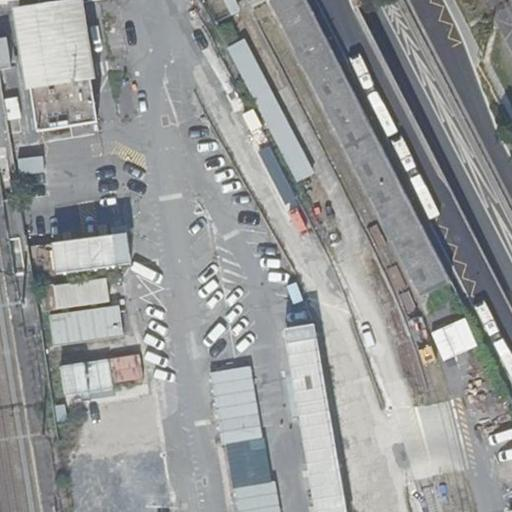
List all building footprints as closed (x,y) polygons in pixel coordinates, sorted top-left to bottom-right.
[(440,268),(303,0),(270,0),(414,283),(440,268)] [(89,6),(19,16),(31,97),(34,97),(39,135),(102,126),(96,86),(101,85),(89,6)] [(242,77),(257,70),(241,39),(226,46),(242,77)] [(17,157),(16,172),(41,173),(42,158),(17,157)] [(123,232),(44,236),(45,269),(124,265),(123,232)] [(104,276),(42,285),(50,346),(124,336),(120,302),(107,303),(104,276)] [(277,326),(303,511),(343,511),(315,320),(277,326)] [(139,353),(55,364),(61,405),(144,394),(139,353)] [(251,366),(210,370),(216,443),(257,439),(251,366)] [(277,511),(271,478),(229,487),(233,511),(277,511)]
